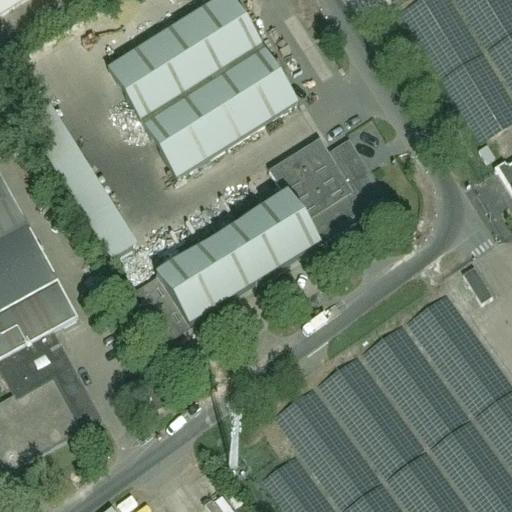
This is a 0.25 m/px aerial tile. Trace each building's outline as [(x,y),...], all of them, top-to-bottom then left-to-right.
[(0,0),(0,20),(31,0),(0,0)] [(296,108),(264,57),(227,0),(223,0),(107,74),(176,184),(296,108)] [(44,56),(27,64),(40,90),(57,82),(44,56)] [(286,204),(137,297),(168,348),(319,254),(316,250),(365,220),(362,215),(384,202),(350,148),(328,161),(319,147),(270,178),(286,204)] [(57,164),(106,259),(132,246),(83,151),(57,164)] [(511,171),(506,175),(502,168),(494,173),(495,175),(497,174),(511,197),(511,171)] [(0,479),(100,425),(53,338),(78,324),(0,180),(0,479)] [(473,273),(462,280),(481,309),(492,302),(473,273)] [(162,410),(149,392),(148,391),(135,401),(149,420),(162,410)]
